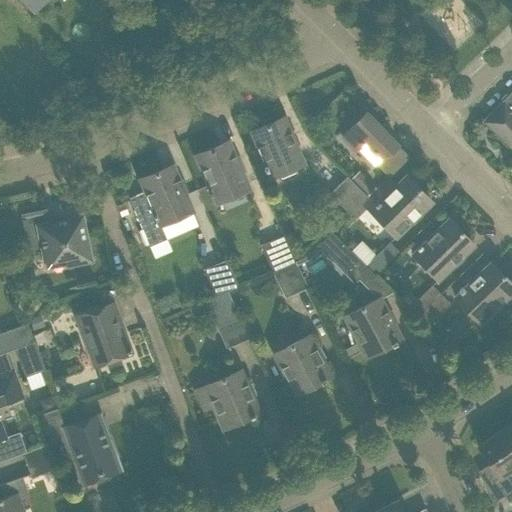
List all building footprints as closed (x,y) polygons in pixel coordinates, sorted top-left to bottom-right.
[(22,0),(33,12),(47,0),(22,0)] [(511,90),(480,121),(511,153),(511,90)] [(377,163),(390,175),(409,157),(366,113),(341,137),(355,151),(365,141),(382,159),(377,163)] [(303,163),(292,136),(284,118),(250,132),(269,177),(303,163)] [(249,190),(236,160),(228,141),(195,156),(216,205),(249,190)] [(145,193),(129,200),(155,259),(172,252),(160,225),(192,211),(173,165),(139,180),(145,193)] [(362,203),(368,196),(361,190),(347,175),(329,193),(350,214),(362,203)] [(376,188),(368,196),(362,203),(368,209),(370,211),(396,237),(431,202),(405,177),(395,186),(388,177),(376,188)] [(370,181),(361,190),(368,196),(376,188),(370,181)] [(362,203),(350,214),(356,220),(368,209),(362,203)] [(46,269),(70,264),(90,260),(81,217),(47,224),(44,209),(20,214),(29,256),(43,254),(46,269)] [(448,220),(433,233),(413,254),(438,280),(473,246),(448,220)] [(333,231),(316,247),(333,265),(349,249),(333,231)] [(272,271),(294,261),(283,235),(260,245),(272,271)] [(365,264),(367,266),(371,270),(374,274),(398,251),(389,241),(365,264)] [(215,295),(227,290),(238,286),(226,260),(204,269),(215,295)] [(308,287),(294,261),(272,271),(285,297),(308,287)] [(511,285),(490,263),(476,277),(454,298),(466,309),(480,323),(511,292),(511,285)] [(371,270),(359,281),(376,299),(379,297),(381,301),(394,294),(374,274),(371,270)] [(417,318),(441,294),(432,285),(408,308),(417,318)] [(227,290),(215,295),(204,300),(189,307),(193,316),(208,309),(216,327),(239,317),(227,290)] [(450,304),(441,294),(417,318),(426,327),(450,304)] [(401,339),(391,321),(381,301),(379,297),(376,299),(343,316),(365,358),(401,339)] [(113,303),(94,310),(76,316),(94,365),(131,352),(113,303)] [(41,315),(28,319),(33,332),(45,327),(41,315)] [(0,354),(15,349),(35,342),(28,323),(0,333),(0,354)] [(330,376),(321,359),(309,335),(273,354),(295,395),(330,376)] [(35,342),(15,349),(25,377),(46,369),(35,342)] [(240,370),(204,386),(195,390),(203,410),(212,406),(223,429),(260,412),(240,370)] [(14,371),(0,376),(0,439),(7,437),(0,419),(0,404),(23,397),(14,371)] [(51,394),(39,398),(43,410),(56,406),(51,394)] [(100,414),(64,427),(57,407),(36,415),(43,435),(62,428),(83,484),(120,470),(100,414)] [(511,422),(499,431),(511,450),(511,422)] [(56,431),(44,435),(48,446),(56,444),(58,439),(56,431)] [(511,469),(511,450),(499,431),(477,446),(489,464),(484,467),(504,496),(511,490),(511,485),(505,474),(511,469)] [(56,469),(47,444),(21,453),(31,478),(56,469)] [(22,477),(10,481),(0,484),(0,511),(23,511),(19,498),(29,494),(22,477)] [(404,511),(398,500),(373,511),(425,511),(424,509),(417,511),(404,511)]
